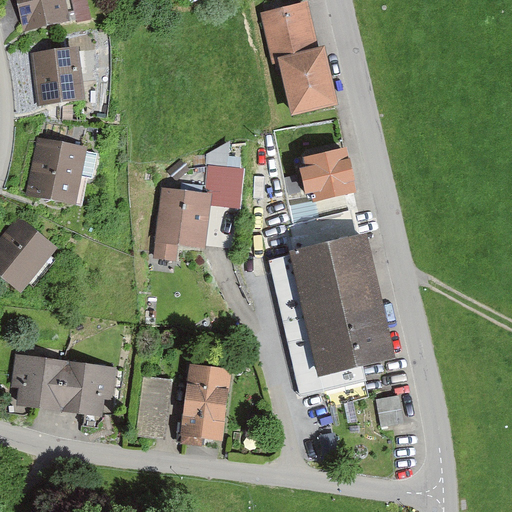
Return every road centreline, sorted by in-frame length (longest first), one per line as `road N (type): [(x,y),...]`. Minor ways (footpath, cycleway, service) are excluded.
road 1 (tertiary): [(335,0),(440,448),(438,494)]
road 2 (unclassified): [(438,494),(63,451)]
road 3 (track): [(398,271),(511,328)]
